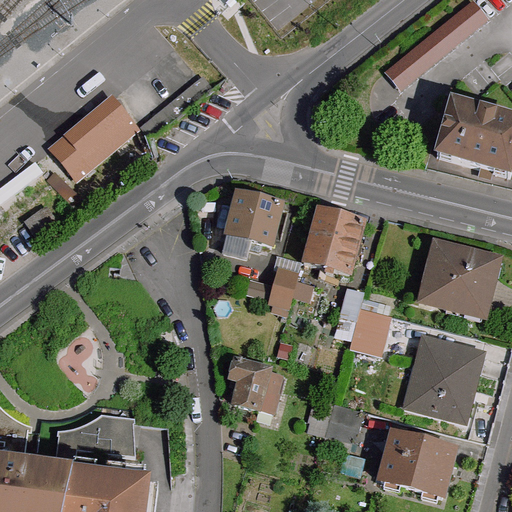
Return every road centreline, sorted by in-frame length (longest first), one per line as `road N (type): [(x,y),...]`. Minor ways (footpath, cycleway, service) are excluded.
road 1 (residential): [(170,272),(199,352),(208,511)]
road 2 (tertiary): [(192,164),(0,306)]
road 3 (residential): [(511,218),(308,168)]
road 4 (tertiary): [(319,66),(192,164)]
